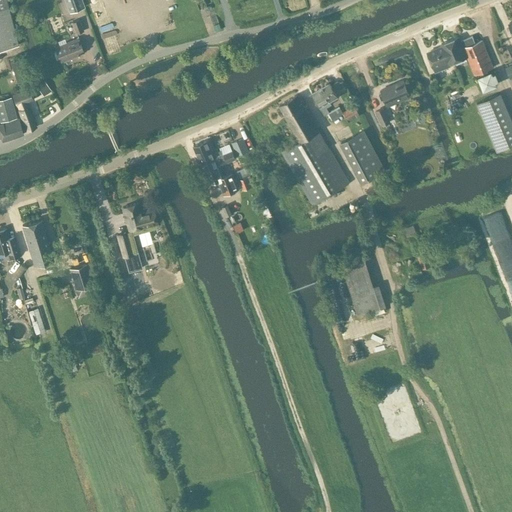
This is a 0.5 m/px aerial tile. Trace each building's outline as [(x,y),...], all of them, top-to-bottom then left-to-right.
[(0,0),(0,48),(18,44),(6,0),(0,0)] [(65,0),(70,12),(84,7),(81,0),(65,0)] [(72,22),(76,33),(84,30),(80,19),(72,22)] [(459,37),(448,41),(456,61),(467,57),(474,75),(480,73),(480,75),(478,76),(484,90),(497,84),(492,71),(489,72),(488,69),(493,68),(482,40),(475,42),(472,36),(460,40),(459,37)] [(61,60),(84,52),(79,38),(56,46),(61,60)] [(456,61),(448,41),(441,44),(442,46),(427,52),(435,72),(450,66),(450,64),(456,61)] [(11,61),(17,82),(29,78),(22,57),(11,61)] [(43,81),(40,83),(47,93),(51,90),(45,80),(44,80),(43,81)] [(389,105),(410,96),(403,80),(382,89),(389,105)] [(321,107),(338,97),(329,82),(312,92),(321,107)] [(27,106),(26,102),(33,99),(29,89),(13,94),(17,105),(18,105),(19,109),(26,130),(36,127),(29,106),(27,106)] [(283,151),(293,168),(313,203),(348,182),(298,94),(278,105),(299,142),(283,151)] [(511,122),(501,95),(477,105),(496,151),(511,144),(511,122)] [(12,96),(0,98),(0,121),(17,117),(12,96)] [(353,111),(346,116),(349,121),(356,117),(357,118),(360,116),(355,108),(352,110),(353,111)] [(382,125),(390,121),(383,108),(376,111),(382,125)] [(0,136),(2,142),(23,134),(18,118),(0,124),(0,136)] [(341,142),(355,168),(363,183),(384,171),(363,130),(341,142)] [(244,139),(232,144),(237,155),(248,150),(244,139)] [(223,154),(221,150),(214,153),(208,140),(194,146),(201,163),(220,155),(223,154)] [(232,150),(201,163),(205,173),(219,167),(219,165),(236,159),(232,150)] [(232,173),(223,176),(219,167),(205,173),(209,183),(216,180),(218,184),(220,183),(224,193),(238,187),(232,173)] [(247,175),(240,178),(245,189),(251,186),(247,175)] [(148,228),(158,225),(154,209),(141,212),(139,203),(123,207),(129,230),(147,226),(148,228)] [(34,264),(54,259),(42,219),(22,225),(34,264)] [(241,221),(233,225),(236,232),(238,231),(238,232),(244,230),(241,221)] [(413,225),(404,228),(407,237),(416,233),(413,225)] [(8,257),(21,254),(17,240),(10,242),(6,229),(0,230),(0,252),(6,251),(8,257)] [(127,233),(127,232),(118,234),(129,272),(142,268),(132,231),(127,233)] [(418,257),(422,269),(431,266),(426,253),(418,257)] [(76,288),(92,284),(86,264),(70,268),(76,288)] [(414,269),(417,276),(423,273),(419,266),(414,269)] [(16,288),(19,299),(25,297),(22,286),(16,288)] [(33,309),(29,311),(36,334),(41,333),(33,309)] [(74,359),(68,361),(72,371),(77,370),(74,359)]
